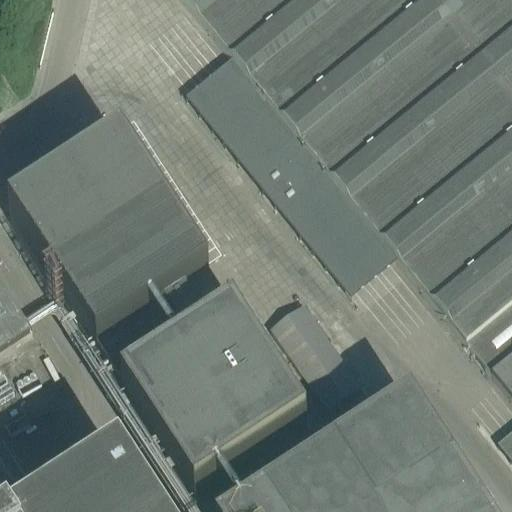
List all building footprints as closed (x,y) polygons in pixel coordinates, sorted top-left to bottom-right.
[(511,0),(179,0),(234,66),(187,104),(300,240),(352,303),(397,265),(511,404),(511,440),(503,448),(511,459),(511,0)] [(125,396),(198,507),(308,434),(123,153),(13,221),(127,394),(125,396)] [(0,358),(32,337),(0,287),(0,358)] [(305,311),(271,335),(328,418),(362,394),(305,311)] [(9,368),(38,417),(66,400),(37,351),(9,368)] [(477,511),(412,413),(260,511),(477,511)] [(147,511),(121,471),(61,510),(54,499),(33,511),(147,511)]
